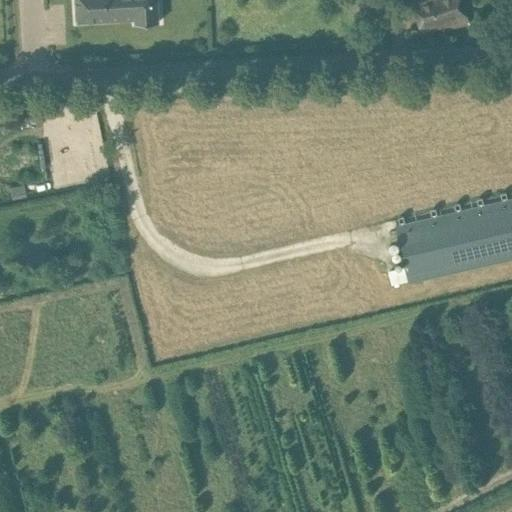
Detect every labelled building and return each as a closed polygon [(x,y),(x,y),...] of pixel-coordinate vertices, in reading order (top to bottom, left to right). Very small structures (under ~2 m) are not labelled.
[(135,23),(159,22),(157,0),(75,0),(77,23),(135,19),(135,23)] [(415,2),(418,11),(423,31),(443,25),(444,30),(470,24),(465,4),(463,0),(416,0),(417,1),(415,2)] [(26,197),(24,185),(10,187),(12,199),(26,197)] [(409,282),(502,260),(511,257),(511,198),(396,226),(409,282)] [(392,284),(405,281),(402,267),(389,270),(392,284)]
